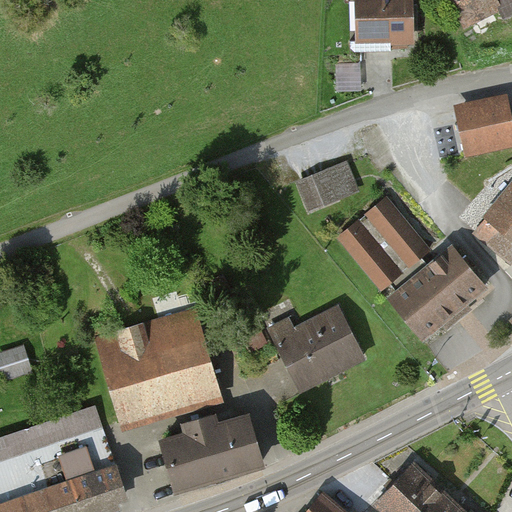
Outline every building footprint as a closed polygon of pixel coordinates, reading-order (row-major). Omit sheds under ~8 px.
[(410,0),(359,0),(361,51),(391,51),(391,40),(412,40),(410,0)] [(511,0),(457,0),(469,22),(500,6),(504,15),(511,11),(511,0)] [(511,128),(506,100),(461,110),(470,150),(511,140),(511,128)] [(352,166),(295,188),(305,215),(363,194),(352,166)] [(511,260),(511,188),(477,231),(511,260)] [(387,199),(341,237),(384,288),(401,274),(409,284),(420,275),(412,265),(430,251),(387,199)] [(392,299),(424,337),(485,286),(454,248),(420,275),(409,284),(392,299)] [(268,339),(297,397),(368,362),(339,304),(268,339)] [(201,308),(98,336),(122,423),(225,395),(201,308)] [(0,357),(8,379),(36,369),(25,341),(0,350),(0,357)] [(158,438),(174,490),(267,462),(251,409),(158,438)] [(0,445),(0,511),(137,511),(105,412),(0,445)] [(463,511),(413,465),(378,501),(389,511),(463,511)] [(346,511),(324,493),(308,511),(346,511)]
